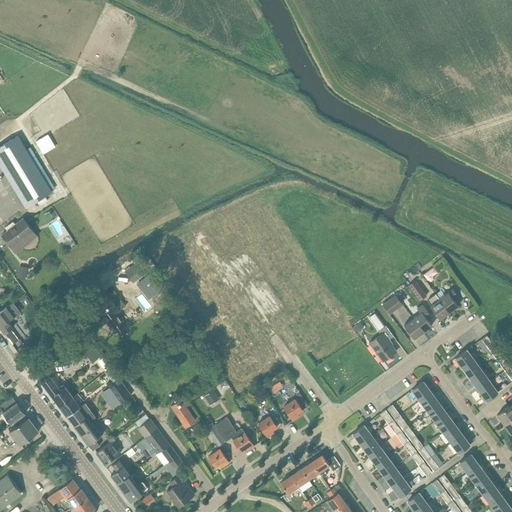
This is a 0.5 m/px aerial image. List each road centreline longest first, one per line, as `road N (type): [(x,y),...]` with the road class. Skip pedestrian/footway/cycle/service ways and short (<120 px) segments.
road 1 (tertiary): [(0,350),(119,511)]
road 2 (residential): [(219,501),(126,378)]
road 3 (residential): [(511,470),(423,354)]
road 4 (residential): [(219,501),(327,426)]
